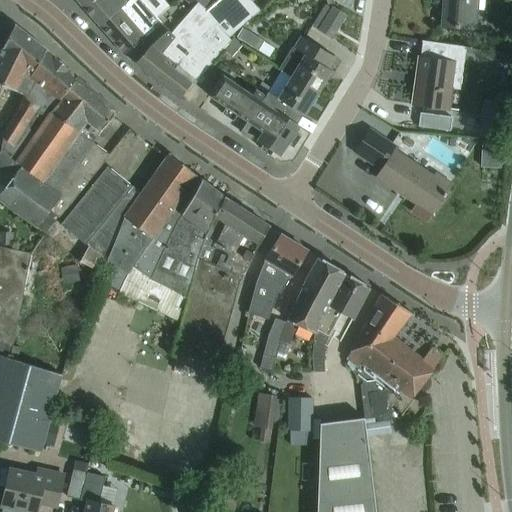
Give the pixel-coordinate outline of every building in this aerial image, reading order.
[(124,0),(77,0),(99,24),(126,2),(124,0)] [(126,2),(99,24),(124,53),(160,22),(141,0),(124,0),(126,2)] [(216,0),(206,9),(227,36),(259,7),(252,0),(216,0)] [(444,0),(445,1),(443,0),(441,25),(454,26),(454,27),(475,28),(477,10),(470,9),(470,0),(444,0)] [(332,6),(318,29),(331,37),(345,14),(332,6)] [(160,22),(124,53),(180,97),(191,81),(192,82),(206,69),(231,41),(227,37),(227,36),(206,9),(205,10),(206,11),(188,32),(175,36),(167,30),(160,22)] [(25,74),(45,49),(14,25),(13,25),(0,50),(0,90),(0,83),(6,86),(26,94),(33,81),(25,74)] [(336,57),(320,47),(301,36),(281,69),(317,92),(330,70),(329,69),(336,57)] [(459,89),(465,46),(421,40),(417,74),(420,74),(418,86),(415,86),(413,103),(447,108),(450,87),(459,89)] [(118,109),(76,75),(45,49),(25,74),(33,81),(26,94),(24,99),(23,98),(0,133),(0,135),(12,146),(23,127),(34,134),(15,161),(20,165),(3,187),(0,191),(0,200),(35,227),(45,234),(109,155),(90,141),(94,136),(105,125),(118,109)] [(303,114),(317,92),(281,69),(267,92),(261,101),(278,112),(285,103),(303,114)] [(278,112),(261,101),(222,75),(208,95),(262,131),(257,139),(279,154),(298,126),(278,112)] [(419,112),(418,125),(449,129),(451,116),(419,112)] [(489,119),(486,136),(500,138),(503,121),(489,119)] [(369,130),(355,151),(381,169),(376,177),(396,190),(397,188),(407,195),(406,197),(416,203),(411,210),(426,220),(434,208),(442,195),(443,196),(446,193),(445,192),(450,183),(436,174),(433,177),(389,148),(391,144),(386,141),(369,130)] [(437,151),(466,168),(472,158),(443,141),(437,151)] [(483,143),(482,167),(501,168),(502,144),(483,143)] [(20,165),(15,161),(14,162),(0,151),(0,185),(3,187),(20,165)] [(190,195),(201,179),(168,152),(138,195),(125,213),(105,260),(98,280),(119,290),(127,273),(129,270),(130,271),(119,294),(144,305),(169,232),(180,212),(190,195)] [(125,213),(138,195),(130,188),(132,186),(107,165),(60,224),(85,244),(87,246),(79,262),(99,274),(96,279),(98,280),(105,260),(125,213)] [(208,229),(224,196),(201,179),(190,195),(180,212),(169,232),(144,305),(180,322),(197,258),(199,252),(208,229)] [(230,281),(238,283),(239,282),(244,272),(258,244),(268,225),(224,196),(208,229),(199,252),(197,258),(230,271),(232,267),(236,269),(230,281)] [(306,250),(280,234),(270,251),(265,259),(255,282),(249,309),(268,317),(278,291),(280,293),(283,290),(295,266),(306,250)] [(0,256),(27,262),(29,252),(0,245),(0,256)] [(10,345),(27,262),(0,256),(0,354),(15,358),(18,346),(10,345)] [(315,329),(345,273),(318,256),(307,274),(306,278),(285,323),(273,349),(267,371),(271,372),(274,358),(279,341),(289,345),(296,330),(292,328),(294,324),(313,332),(315,329)] [(216,365),(238,283),(230,281),(236,269),(232,267),(230,271),(197,258),(180,322),(172,353),(177,354),(172,370),(200,378),(204,362),(216,365)] [(76,267),(61,269),(63,283),(79,281),(76,267)] [(315,329),(328,335),(340,314),(352,318),(369,287),(345,273),(315,329)] [(381,293),(381,294),(372,310),(347,358),(349,360),(346,364),(353,374),(363,381),(360,386),(364,419),(374,418),(370,395),(374,390),(402,412),(400,414),(401,415),(413,399),(411,398),(434,368),(433,367),(442,356),(431,348),(422,359),(393,336),(411,314),(413,315),(413,314),(412,313),(381,293)] [(273,349),(285,323),(275,319),(267,339),(259,369),(267,371),(273,349)] [(58,376),(15,358),(0,354),(0,440),(41,452),(43,444),(52,412),(50,411),(58,376)] [(254,427),(262,428),(260,440),(269,441),(271,429),(276,396),(258,393),(254,427)] [(287,398),(287,431),(312,431),(312,398),(287,398)] [(52,412),(43,444),(53,446),(61,414),(52,412)] [(316,511),(375,511),(366,435),(364,424),(363,417),(319,423),(316,511)] [(388,421),(364,424),(366,435),(390,432),(388,421)] [(0,485),(5,487),(1,505),(29,511),(35,511),(38,502),(56,506),(63,474),(37,468),(36,474),(10,468),(9,470),(1,468),(0,468),(0,485)] [(103,484),(84,480),(85,473),(71,470),(66,496),(79,499),(80,499),(86,500),(83,511),(112,511),(114,505),(99,502),(103,484)] [(128,494),(129,479),(114,478),(114,494),(128,494)]
